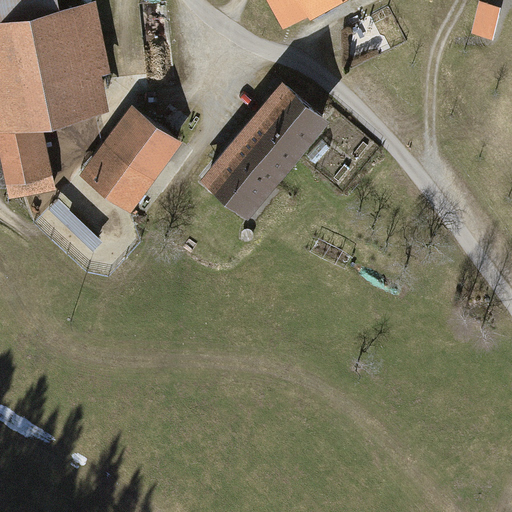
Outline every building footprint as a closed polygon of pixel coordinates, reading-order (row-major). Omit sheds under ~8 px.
[(0,0),(0,14),(2,24),(0,24),(0,155),(9,198),(53,188),(40,126),(107,112),(99,76),(108,74),(93,4),(59,11),(56,0),(0,0)] [(268,0),(282,26),(331,0),(268,0)] [(496,35),(503,0),(480,0),(474,30),(496,35)] [(275,72),(193,167),(249,215),(331,120),(275,72)] [(132,102),(78,173),(127,209),(180,138),(132,102)] [(393,188),(382,180),(365,200),(375,209),(393,188)] [(57,198),(46,209),(90,250),(100,239),(57,198)]
